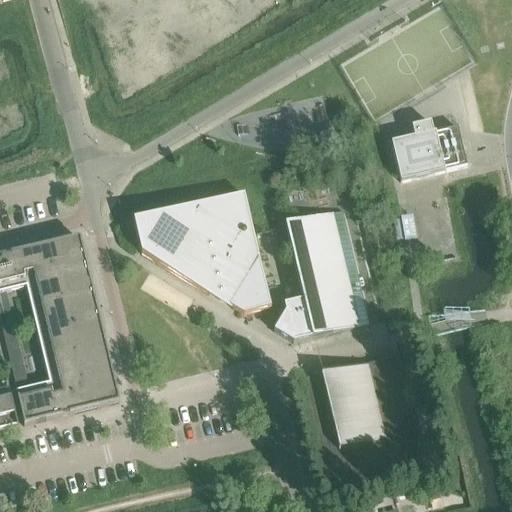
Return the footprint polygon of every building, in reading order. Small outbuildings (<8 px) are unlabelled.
[(414,141),(391,147),(400,185),(430,178),(467,170),(467,169),(466,169),(458,132),(458,131),(433,137),(431,126),(418,129),(412,130),(414,141)] [(355,192),(351,179),(339,182),(342,195),(355,192)] [(234,311),(244,317),(271,311),(253,236),(244,198),(133,224),(141,257),(208,298),(209,296),(230,308),(234,311)] [(343,215),(285,229),(303,304),(285,308),(287,315),(269,328),(289,348),(312,342),(370,328),(343,215)] [(24,429),(109,409),(109,408),(118,406),(117,401),(118,401),(83,256),(79,242),(70,244),(0,260),(0,322),(17,394),(16,394),(24,429)] [(397,360),(302,382),(329,496),(424,473),(397,360)] [(0,385),(0,434),(18,431),(7,384),(0,385)]
